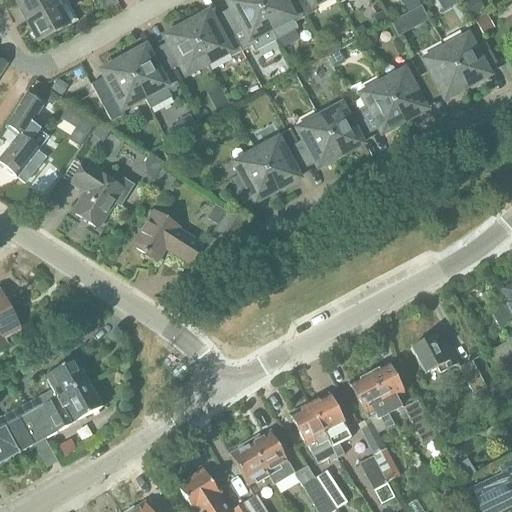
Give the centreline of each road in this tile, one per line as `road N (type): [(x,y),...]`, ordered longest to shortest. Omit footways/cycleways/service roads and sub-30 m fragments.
road 1 (residential): [(511,244),(263,366),(226,369)]
road 2 (residential): [(275,228),(511,98)]
road 3 (residential): [(226,369),(0,223)]
road 4 (residential): [(29,511),(177,425),(206,403),(226,369)]
road 5 (residential): [(16,59),(60,61),(173,0)]
